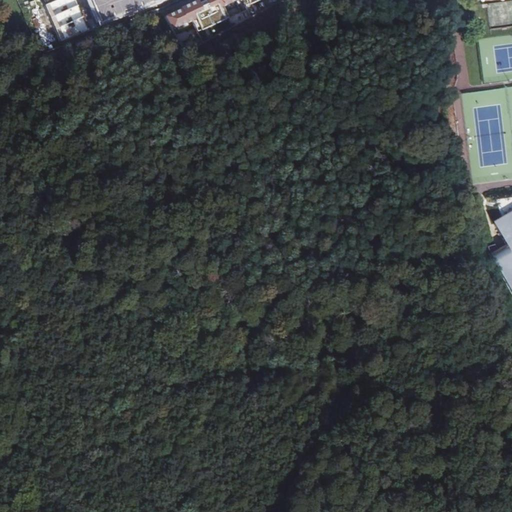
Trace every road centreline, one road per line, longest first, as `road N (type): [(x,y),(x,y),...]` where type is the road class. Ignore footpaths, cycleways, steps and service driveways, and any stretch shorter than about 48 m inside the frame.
road 1 (track): [(440,0),(329,0),(297,9),(246,43),(210,111),(204,151),(215,223),(269,281),(336,321),(352,342),(359,402),(349,511)]
road 2 (track): [(459,511),(443,452),(414,190),(420,142),(445,80),(443,0)]
road 3 (motorway): [(0,491),(29,339),(70,0)]
road 4 (motorway): [(38,0),(0,255)]
road 5 (track): [(189,0),(77,46),(0,108)]
